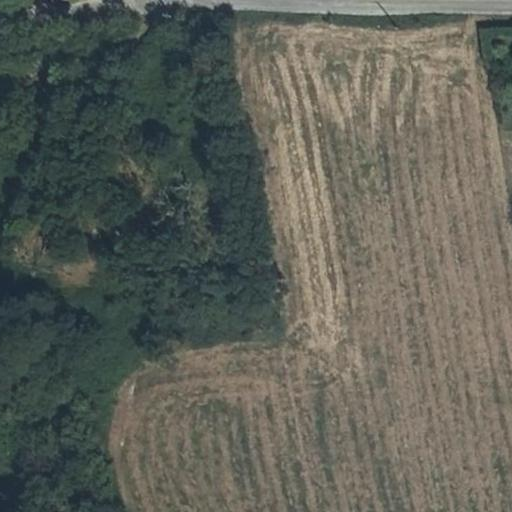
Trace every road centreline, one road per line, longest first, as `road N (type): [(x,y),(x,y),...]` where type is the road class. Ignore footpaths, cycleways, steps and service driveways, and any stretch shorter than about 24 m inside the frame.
road 1 (unclassified): [(137,0),(0,30)]
road 2 (unclassified): [(511,0),(389,0)]
